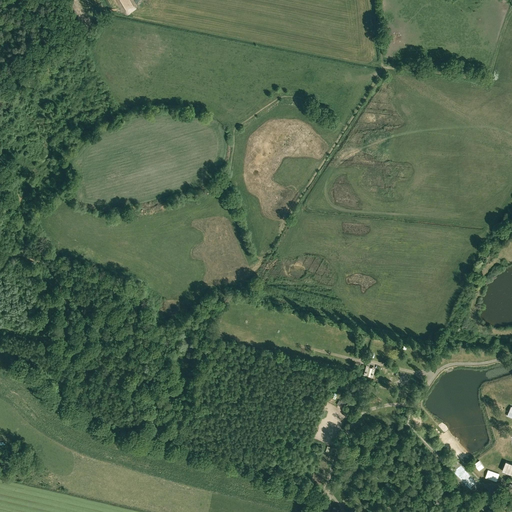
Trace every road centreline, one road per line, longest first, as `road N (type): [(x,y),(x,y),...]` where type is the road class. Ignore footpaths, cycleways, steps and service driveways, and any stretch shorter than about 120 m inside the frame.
road 1 (unknown): [(433,377),(413,403),(355,415),(330,475),(330,511)]
road 2 (unknown): [(299,344),(433,377)]
